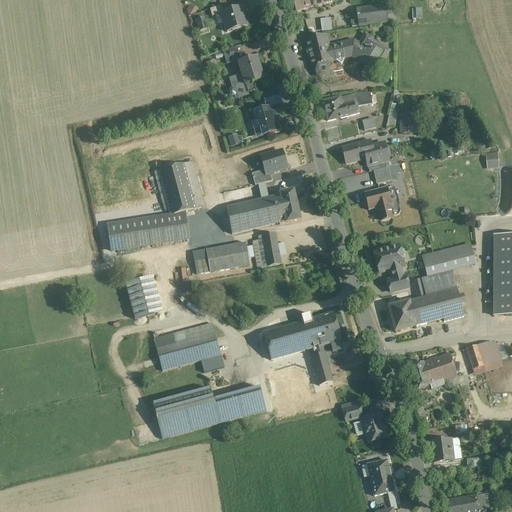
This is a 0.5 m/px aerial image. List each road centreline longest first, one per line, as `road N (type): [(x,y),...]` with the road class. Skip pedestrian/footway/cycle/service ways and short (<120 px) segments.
road 1 (residential): [(271,0),(362,305),(403,410),(426,511)]
road 2 (track): [(382,357),(511,339)]
